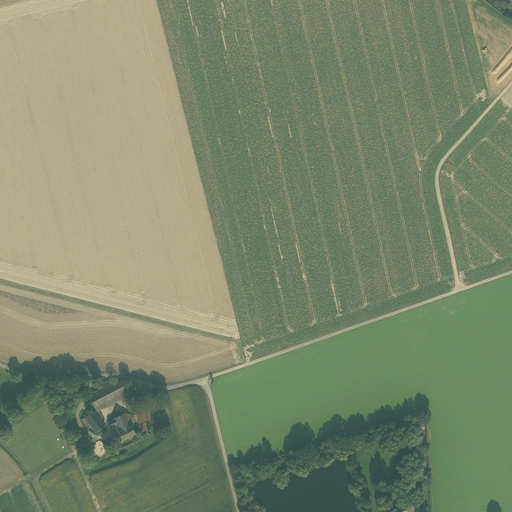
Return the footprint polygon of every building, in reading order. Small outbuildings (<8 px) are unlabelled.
[(122,399),(123,401),(130,397),(122,380),(118,382),(116,379),(113,381),(112,381),(111,379),(97,386),(100,391),(95,394),(89,397),(94,407),(107,401),(111,399),(120,394),(122,399)] [(111,399),(113,403),(122,399),(120,394),(111,399)] [(133,402),(130,397),(123,401),(126,405),(133,402)] [(97,412),(110,405),(107,401),(94,407),(97,412)] [(135,408),(133,402),(126,405),(128,411),(135,408)] [(140,431),(151,426),(149,406),(137,407),(140,431)] [(89,425),(95,433),(106,425),(102,419),(100,420),(98,417),(100,416),(95,410),(81,420),(87,427),(89,425)] [(116,426),(118,432),(131,426),(126,414),(125,414),(113,419),(108,422),(112,428),(116,426)] [(126,414),(131,426),(132,426),(134,425),(130,415),(129,414),(126,414)] [(135,434),(132,426),(131,426),(118,432),(122,440),(135,434)] [(409,511),(407,505),(404,506),(402,502),(396,504),(398,509),(391,511),(390,510),(384,511),(409,511)]
